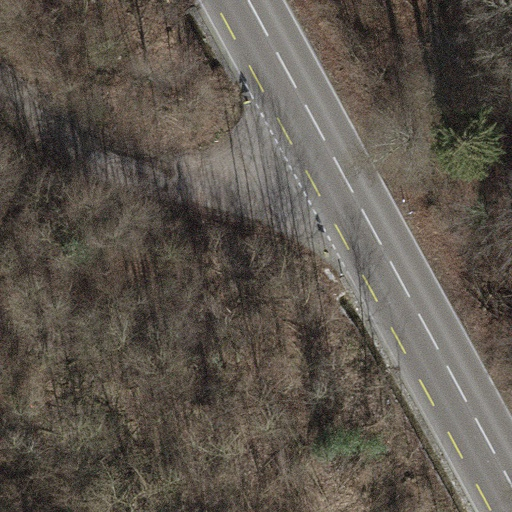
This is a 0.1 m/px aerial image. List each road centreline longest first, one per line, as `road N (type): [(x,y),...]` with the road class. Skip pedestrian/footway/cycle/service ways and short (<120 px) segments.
road 1 (secondary): [(242,0),(511,495)]
road 2 (track): [(0,85),(84,152),(167,184),(247,184),(330,160)]
